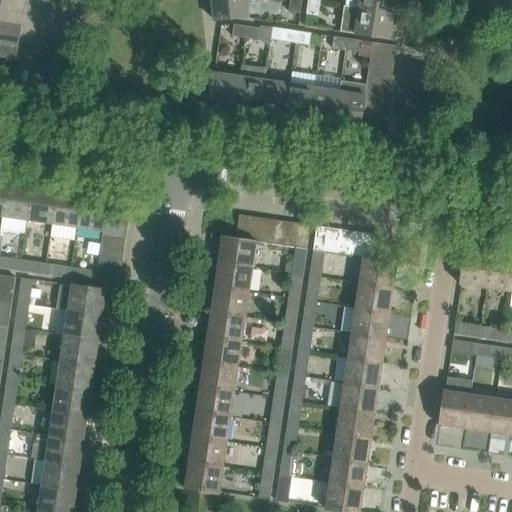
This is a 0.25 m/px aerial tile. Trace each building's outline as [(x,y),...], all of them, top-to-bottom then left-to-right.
[(0,0),(0,11),(23,15),(25,3),(0,0)] [(211,0),(214,21),(243,17),(249,17),(247,0),(211,0)] [(302,0),(290,0),(288,14),(300,16),(302,0)] [(346,0),(345,7),(394,14),(395,0),(346,0)] [(320,3),(308,1),(306,17),(318,19),(320,3)] [(345,7),(342,32),(390,39),(394,14),(345,7)] [(0,11),(0,22),(21,26),(23,15),(0,11)] [(0,22),(0,33),(19,37),(21,26),(0,22)] [(247,41),(249,27),(233,25),(232,38),(247,41)] [(260,28),(249,27),(247,41),(270,44),(271,40),(273,28),(260,26),(260,28)] [(271,40),(296,44),(298,31),(273,28),(271,40)] [(310,33),(298,31),(296,44),(308,46),(310,33)] [(0,45),(18,48),(19,37),(0,33),(0,45)] [(331,49),(345,52),(347,39),(333,37),(331,49)] [(360,41),(347,39),(345,52),(359,54),(360,41)] [(371,55),(394,59),(396,46),(372,43),(371,55)] [(18,48),(0,45),(0,57),(16,60),(18,48)] [(394,59),(371,55),(369,68),(393,72),(394,59)] [(393,72),(369,68),(367,80),(391,83),(393,72)] [(240,77),(214,73),(209,108),(235,111),(240,77)] [(240,77),(235,111),(260,115),(265,80),(240,77)] [(265,80),(260,115),(284,119),(290,84),(265,80)] [(367,80),(366,85),(365,92),(389,96),(391,83),(367,80)] [(362,117),(364,105),(365,95),(365,92),(366,85),(341,81),(340,91),(335,126),(360,130),(362,117)] [(290,84),(284,119),(310,123),(315,88),(290,84)] [(315,88),(310,123),(335,126),(340,91),(315,88)] [(364,105),(387,108),(389,96),(365,92),(365,95),(364,105)] [(364,105),(362,117),(385,120),(387,108),(364,105)] [(26,220),(31,187),(6,183),(1,216),(26,220)] [(52,223),(57,190),(31,187),(26,220),(52,223)] [(77,227),(82,194),(57,190),(52,223),(77,227)] [(104,223),(106,211),(108,195),(106,195),(106,197),(82,194),(77,227),(100,231),(100,233),(102,233),(104,223)] [(104,223),(128,226),(129,215),(108,212),(106,211),(104,223)] [(236,239),(247,241),(251,217),(239,215),(236,239)] [(263,218),(251,217),(247,241),(258,243),(259,243),(263,218)] [(275,220),(263,218),(259,243),(271,245),(275,220)] [(286,222),(275,220),(271,245),(283,246),(286,222)] [(298,224),(286,222),(283,246),(295,248),(298,224)] [(102,235),(126,238),(128,226),(104,223),(102,233),(102,235)] [(310,226),(298,224),(295,248),(296,248),(307,250),(310,226)] [(313,250),(325,252),(328,228),(317,227),(313,250)] [(340,230),(328,228),(325,252),(326,252),(337,254),(340,230)] [(352,232),(340,230),(337,254),(349,255),(352,232)] [(364,233),(352,232),(349,255),(361,257),(364,233)] [(376,235),(364,233),(361,257),(362,257),(372,259),(376,235)] [(100,247),(124,250),(126,238),(102,235),(100,247)] [(388,237),(376,235),(372,259),(384,261),(388,237)] [(223,239),(220,261),(253,266),(256,244),(258,245),(258,243),(247,241),(236,239),(220,236),(220,238),(223,239)] [(98,258),(123,262),(124,250),(100,247),(98,258)] [(307,250),(296,248),(292,272),(303,273),(307,250)] [(485,287),(489,254),(467,251),(468,248),(466,248),(460,286),(461,286),(462,286),(462,284),(485,287)] [(309,274),(321,276),(325,252),(313,250),(309,274)] [(28,263),(20,262),(19,271),(44,275),(46,265),(44,265),(46,254),(29,251),(28,263)] [(511,277),(511,257),(489,254),(485,287),(510,291),(511,277)] [(384,261),(372,259),(362,257),(362,259),(364,260),(361,282),(393,286),(396,264),(399,265),(399,263),(384,261)] [(0,258),(0,268),(19,271),(20,262),(0,258)] [(97,270),(121,273),(123,262),(98,258),(97,270)] [(249,291),(253,266),(220,261),(216,286),(249,291)] [(71,269),(46,265),(44,275),(70,279),(71,269)] [(96,273),(71,269),(70,279),(95,282),(96,273)] [(96,273),(95,282),(119,286),(121,273),(97,270),(96,273)] [(300,299),(303,273),(292,272),(288,297),(300,299)] [(317,301),(321,276),(309,274),(306,299),(317,301)] [(5,275),(1,299),(13,300),(16,277),(5,275)] [(22,278),(19,301),(30,303),(33,279),(22,278)] [(389,311),(393,286),(361,282),(357,307),(389,311)] [(108,292),(108,290),(71,285),(70,287),(72,287),(69,309),(102,314),(105,292),(108,292)] [(216,286),(212,312),(245,317),(249,291),(216,286)] [(300,299),(288,297),(285,322),(296,324),(300,299)] [(0,324),(9,326),(13,300),(1,299),(0,307),(0,324)] [(302,325),(313,326),(317,301),(306,299),(302,325)] [(42,305),(30,303),(19,301),(15,327),(26,328),(38,330),(42,305)] [(386,336),(389,311),(357,307),(354,332),(386,336)] [(98,337),(102,314),(69,309),(65,334),(85,337),(98,339),(98,337)] [(212,312),(208,337),(241,342),(242,337),(245,317),(212,312)] [(292,349),(296,324),(285,322),(282,337),(281,347),(292,349)] [(477,338),(479,326),(455,323),(454,334),(477,338)] [(0,350),(5,351),(9,326),(0,324),(0,350)] [(312,337),(313,326),(302,325),(298,350),(310,351),(312,337)] [(504,330),(479,326),(477,338),(503,342),(504,330)] [(25,337),(26,328),(15,327),(11,352),(22,354),(25,337)] [(511,343),(511,331),(504,330),(503,342),(511,343)] [(386,337),(386,336),(354,332),(353,337),(350,357),(382,362),(386,337)] [(98,339),(85,337),(65,334),(64,337),(61,359),(94,364),(98,339)] [(241,342),(208,337),(205,362),(238,367),(241,342)] [(453,340),(451,352),(475,355),(477,344),(453,340)] [(502,348),(477,344),(475,355),(473,367),(491,369),(493,358),(500,359),(502,348)] [(292,349),(281,347),(277,372),(288,374),(292,349)] [(511,349),(502,348),(500,359),(511,360),(511,349)] [(294,375),(306,376),(310,351),(298,350),(294,375)] [(22,354),(11,352),(7,377),(18,379),(22,354)] [(350,357),(346,382),(378,387),(382,362),(350,357)] [(61,359),(57,385),(91,390),(94,364),(61,359)] [(205,362),(201,387),(234,392),(238,367),(205,362)] [(285,399),(288,374),(277,372),(273,398),(285,399)] [(302,402),(306,376),(294,375),(291,400),(302,402)] [(15,404),(18,379),(7,377),(3,403),(15,404)] [(445,390),(439,427),(441,427),(442,424),(465,428),(471,381),(447,377),(445,390)] [(471,381),(465,428),(490,432),(495,398),(481,396),(471,395),(473,381),(471,381)] [(375,412),(378,387),(346,382),(342,407),(375,412)] [(87,415),(91,390),(57,385),(54,410),(87,415)] [(234,392),(201,387),(197,413),(230,418),(234,392)] [(285,399),(273,398),(270,423),(281,424),(285,399)] [(490,432),(511,434),(511,401),(495,398),(490,432)] [(287,425),(298,427),(302,402),(291,400),(287,425)] [(15,404),(3,403),(0,425),(0,428),(11,430),(15,404)] [(371,437),(375,412),(342,407),(339,432),(371,437)] [(83,440),(87,415),(54,410),(50,435),(83,440)] [(197,413),(193,438),(226,443),(230,418),(197,413)] [(277,450),(281,424),(270,423),(266,448),(277,450)] [(295,452),(298,427),(287,425),(283,450),(295,452)] [(0,454),(7,455),(11,430),(0,428),(0,454)] [(367,462),(371,437),(339,432),(335,457),(367,462)] [(50,435),(48,446),(35,444),(33,459),(79,466),(83,440),(50,435)] [(226,443),(193,438),(190,463),(223,468),(226,443)] [(277,450),(266,448),(262,473),(274,475),(277,450)] [(279,476),(291,477),(295,452),(283,450),(279,476)] [(363,487),(367,462),(335,457),(331,482),(363,487)] [(33,459),(29,484),(42,486),(75,491),(79,466),(33,459)] [(221,493),(221,491),(219,491),(223,468),(190,463),(186,486),(183,486),(183,488),(221,493)] [(270,500),(274,475),(262,473),(258,498),(270,500)] [(287,502),(291,477),(279,476),(276,501),(287,502)] [(360,511),(363,487),(331,482),(328,507),(325,507),(325,508),(325,509),(346,511),(360,511)] [(41,511),(72,511),(75,491),(42,486),(39,511),(41,511)]
